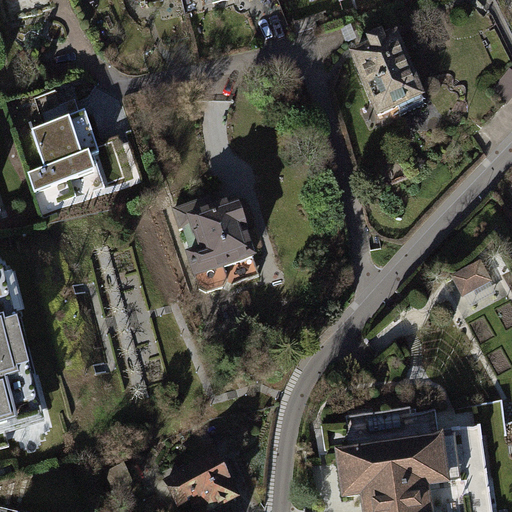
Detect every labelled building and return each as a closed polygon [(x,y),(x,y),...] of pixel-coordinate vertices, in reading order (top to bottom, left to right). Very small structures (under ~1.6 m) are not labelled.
[(395,34),(349,50),(376,123),(422,106),(395,34)] [(82,123),(30,138),(40,173),(25,177),(31,196),(97,178),(82,123)] [(233,201),(177,215),(193,278),(249,263),(233,201)] [(7,269),(0,270),(0,434),(44,424),(7,269)] [(334,452),(343,508),(362,505),(362,511),(434,511),(432,495),(455,492),(446,435),(334,452)] [(218,459),(168,479),(181,511),(200,511),(235,498),(218,459)]
